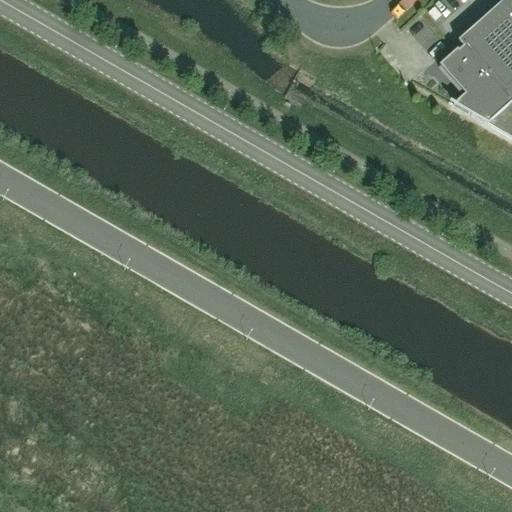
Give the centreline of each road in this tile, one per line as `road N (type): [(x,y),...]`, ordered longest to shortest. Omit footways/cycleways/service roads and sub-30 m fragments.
road 1 (unclassified): [(0,179),(511,472)]
road 2 (secondary): [(7,0),(511,292)]
road 3 (unclassified): [(394,0),(357,24),(331,27),(284,0)]
